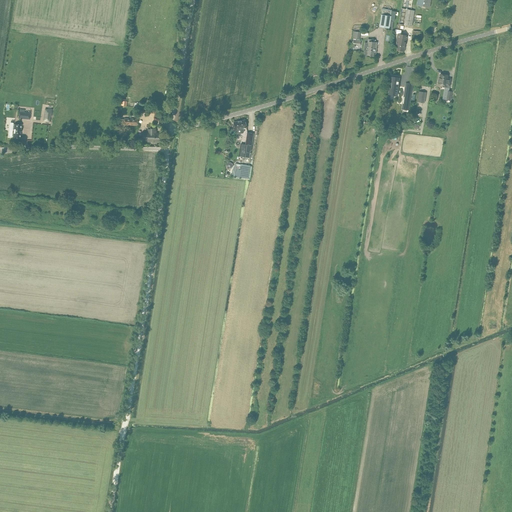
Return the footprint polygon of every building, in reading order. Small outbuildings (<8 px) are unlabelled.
[(403,0),(400,19),(399,24),(412,26),(412,21),(415,11),(412,10),(413,0),(403,0)] [(382,14),(380,22),(379,27),(389,28),(390,24),(392,16),(382,14)] [(404,51),(407,36),(398,34),(395,50),(404,51)] [(377,42),(369,41),(367,55),(374,56),(374,52),(376,52),(377,42)] [(448,75),(440,74),(439,79),(438,79),(438,83),(439,83),(438,84),(443,85),(442,87),(449,88),(451,79),(448,78),(448,75)] [(391,77),(390,83),(392,83),(390,94),(397,95),(399,78),(391,77)] [(377,99),(380,90),(373,88),(371,97),(377,99)] [(403,104),(402,109),(409,110),(412,90),(405,89),(404,97),(403,104)] [(45,108),(43,121),(50,122),(51,116),(52,109),(45,108)] [(118,119),(117,124),(137,125),(137,119),(122,118),(122,115),(119,115),(119,119),(118,119)] [(234,122),(235,127),(235,130),(236,133),(237,134),(243,133),(244,132),(244,128),(247,128),(245,120),(234,122)] [(14,124),(13,137),(20,138),(20,133),(21,133),(21,130),(21,129),(21,125),(14,124)] [(156,128),(151,128),(151,129),(147,129),(147,131),(144,131),(143,137),(143,142),(151,142),(151,143),(155,144),(155,143),(155,142),(161,142),(161,133),(156,133),(156,128)] [(244,144),(242,156),(249,157),(250,152),(251,152),(253,133),(248,133),(246,144),(244,144)] [(248,178),(250,165),(236,163),(233,169),(232,176),(248,178)]
